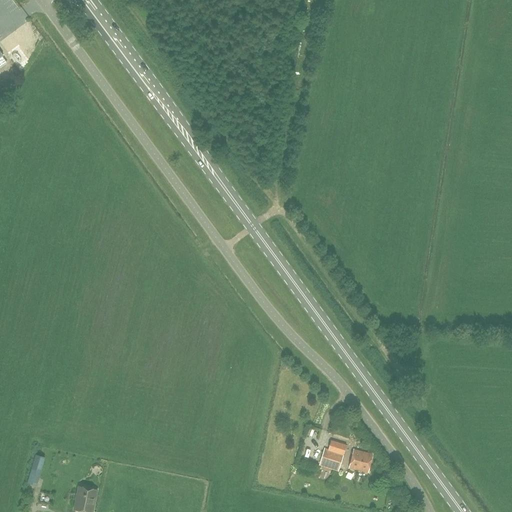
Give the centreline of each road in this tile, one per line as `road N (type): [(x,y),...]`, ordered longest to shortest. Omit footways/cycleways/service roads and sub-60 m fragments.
road 1 (unclassified): [(430,511),(345,389),(277,320),(41,0)]
road 2 (primary): [(461,511),(87,0)]
